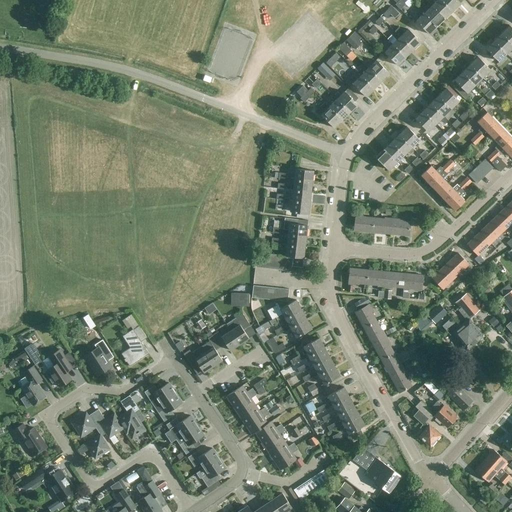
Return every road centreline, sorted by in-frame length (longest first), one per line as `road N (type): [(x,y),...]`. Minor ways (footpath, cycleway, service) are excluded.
road 1 (residential): [(192,511),(152,452),(94,490),(44,415),(88,387),(121,393),(173,358)]
road 2 (unclassified): [(0,46),(132,72),(346,156)]
road 3 (unclassified): [(432,478),(336,309),(334,248)]
road 4 (unclassified): [(346,156),(364,127),(493,0)]
road 5 (residential): [(334,248),(425,250),(511,173)]
road 6 (tertiary): [(432,478),(511,388)]
